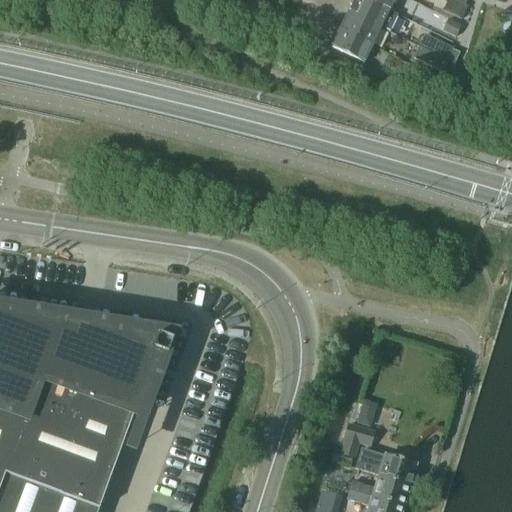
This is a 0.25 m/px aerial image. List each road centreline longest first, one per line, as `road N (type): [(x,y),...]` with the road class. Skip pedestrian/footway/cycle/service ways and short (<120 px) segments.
road 1 (secondary): [(511,194),(291,132),(0,65)]
road 2 (unclassified): [(258,511),(302,356),(291,310),(274,285),(246,263),(212,253),(0,220)]
road 3 (unknown): [(116,511),(209,307),(202,291),(191,281),(0,256)]
